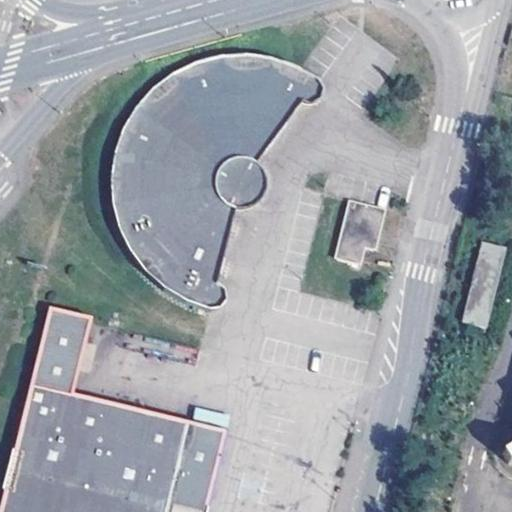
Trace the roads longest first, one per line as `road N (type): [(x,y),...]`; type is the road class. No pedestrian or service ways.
road 1 (unclassified): [(463,12),(468,83),(373,511)]
road 2 (unclassified): [(0,154),(126,25)]
road 3 (unclassified): [(126,25),(0,65)]
